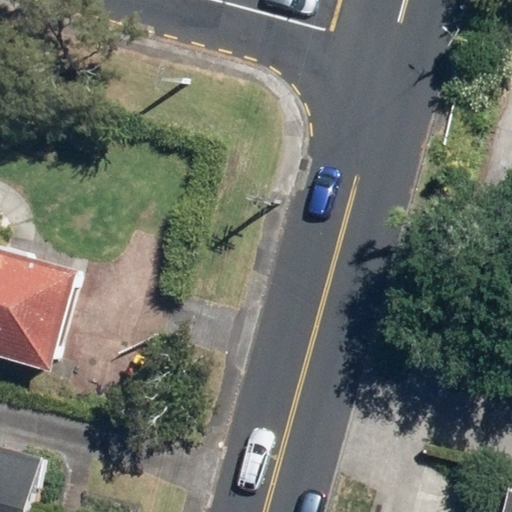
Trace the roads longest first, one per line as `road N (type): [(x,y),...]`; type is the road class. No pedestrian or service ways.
road 1 (tertiary): [(267,511),(392,50)]
road 2 (tertiary): [(392,50),(216,0)]
